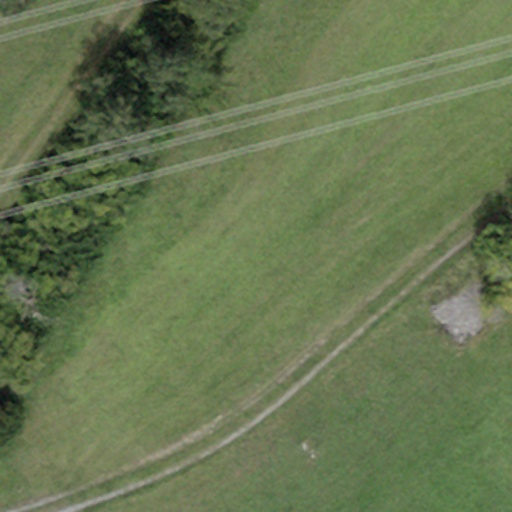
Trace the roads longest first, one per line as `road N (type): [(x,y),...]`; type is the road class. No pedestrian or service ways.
road 1 (track): [(511,224),(252,441),(105,511)]
road 2 (track): [(0,198),(148,0)]
